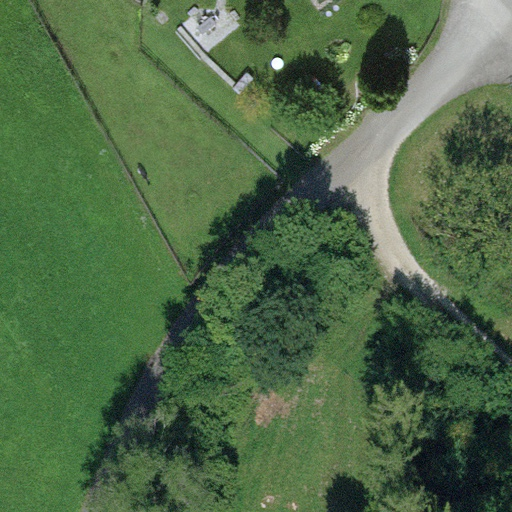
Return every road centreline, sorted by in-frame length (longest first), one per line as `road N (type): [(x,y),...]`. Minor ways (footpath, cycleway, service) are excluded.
road 1 (unclassified): [(511,24),(372,142),(195,318),(104,511)]
road 2 (track): [(511,370),(452,322),(404,262),(377,200),(372,142)]
